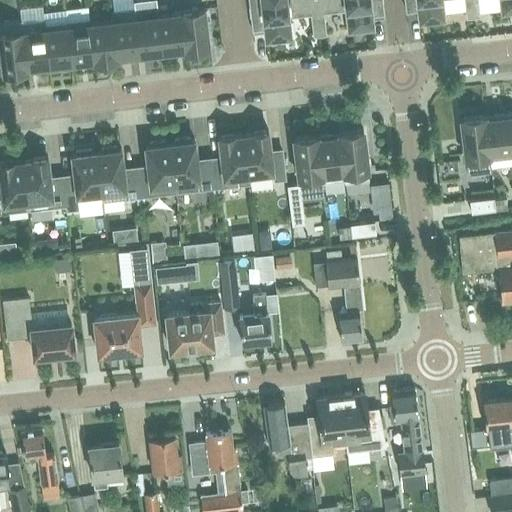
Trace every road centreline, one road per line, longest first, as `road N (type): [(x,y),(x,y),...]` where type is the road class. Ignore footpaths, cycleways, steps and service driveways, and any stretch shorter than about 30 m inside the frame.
road 1 (tertiary): [(0,406),(437,359)]
road 2 (residential): [(437,359),(401,64)]
road 3 (residential): [(0,111),(240,82)]
road 4 (residential): [(240,82),(401,64)]
road 5 (residential): [(456,511),(437,359)]
